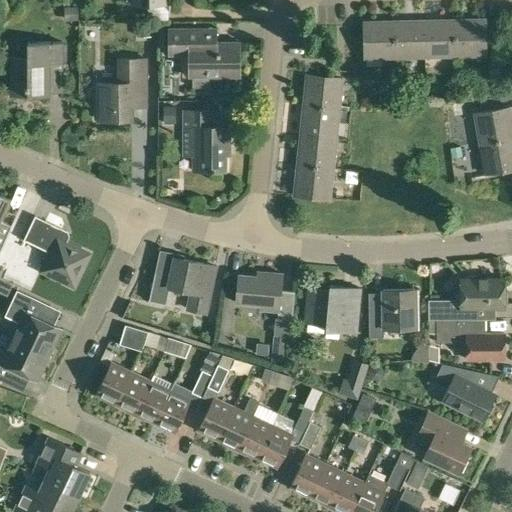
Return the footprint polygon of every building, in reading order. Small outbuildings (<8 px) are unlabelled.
[(131,0),(131,4),(147,4),(147,20),(168,20),(169,3),(168,3),(167,0),(131,0)] [(75,5),(64,6),(64,18),(76,17),(75,5)] [(469,19),(454,19),(455,56),(470,56),(486,55),(485,18),(469,19)] [(440,19),(424,20),(425,56),(440,56),(455,56),(454,19),(440,19)] [(380,20),(364,21),(364,58),(380,57),(395,57),(394,20),(380,20)] [(408,20),(394,20),(395,57),(409,57),(425,56),(424,20),(408,20)] [(149,27),(136,27),(136,36),(149,36),(149,27)] [(170,56),(194,56),(194,76),(191,76),(192,87),(209,87),(209,76),(238,75),(237,43),(217,43),(217,28),(169,29),(170,56)] [(10,96),(49,96),(49,63),(62,63),(62,61),(67,61),(67,44),(62,44),(62,42),(27,42),(27,56),(10,56),(10,96)] [(148,108),(148,57),(116,57),(117,82),(97,82),(97,120),(132,120),(132,107),(148,108)] [(304,89),(303,104),(339,108),(341,93),(342,77),(306,74),(304,89)] [(301,118),(300,134),(336,138),(338,122),(339,108),(303,104),(301,118)] [(511,117),(510,107),(474,113),(476,128),(479,143),(511,137),(511,117)] [(231,143),(232,127),(211,126),(212,110),(183,110),(182,155),(195,155),(195,170),(227,171),(227,143),(231,143)] [(298,150),(297,164),(333,168),(335,154),(336,138),(300,134),(298,150)] [(511,137),(479,143),(481,157),(484,173),(511,168),(511,137)] [(450,148),(452,157),(461,156),(460,146),(450,148)] [(295,178),(293,194),(330,198),(332,183),(333,168),(297,164),(295,178)] [(0,250),(11,227),(0,222),(10,201),(0,196),(0,250)] [(83,269),(90,253),(67,242),(70,235),(68,231),(35,215),(23,239),(49,253),(41,270),(72,286),(80,268),(83,269)] [(205,313),(216,266),(183,259),(184,255),(160,249),(149,300),(166,304),(169,287),(192,292),(188,309),(205,313)] [(281,290),(283,274),(258,271),(257,276),(239,274),(236,302),(261,305),(261,310),(279,311),(278,318),(292,319),(295,291),(281,290)] [(436,319),(472,319),(472,306),(505,306),(505,279),(461,279),(461,293),(454,293),(454,299),(428,299),(428,319),(436,319)] [(356,333),(360,287),(330,285),(329,289),(309,288),(306,323),(326,325),(325,330),(356,333)] [(369,337),(384,336),(383,328),(417,327),(417,289),(383,290),(383,303),(368,304),(369,337)] [(17,290),(5,315),(20,322),(13,337),(49,354),(61,328),(54,325),(36,317),(43,302),(17,290)] [(485,319),(472,319),(436,319),(436,341),(466,341),(466,359),(505,359),(504,333),(485,333),(485,319)] [(141,350),(145,342),(148,331),(125,324),(119,343),(141,350)] [(285,361),(286,350),(287,336),(273,335),(271,360),(285,361)] [(156,348),(164,351),(168,338),(160,336),(156,348)] [(0,347),(0,379),(4,381),(11,367),(29,375),(37,379),(49,354),(13,337),(6,351),(0,347)] [(176,340),(168,338),(164,351),(186,357),(191,345),(176,340)] [(196,410),(203,397),(223,355),(212,351),(203,370),(202,370),(192,390),(174,382),(155,423),(175,432),(188,406),(196,410)] [(215,397),(229,369),(227,369),(233,358),(223,355),(203,397),(212,401),(198,430),(218,439),(234,406),(215,397)] [(357,399),(369,363),(354,358),(347,378),(343,377),(338,392),(357,399)] [(116,404),(132,371),(111,362),(96,395),(116,404)] [(482,417),(484,413),(490,412),(494,403),(492,399),(493,395),(470,384),(477,371),(441,362),(435,375),(451,383),(444,397),(482,417)] [(269,383),(273,370),(265,368),(260,380),(269,383)] [(288,389),(294,377),(273,370),(269,383),(288,389)] [(151,380),(150,380),(132,371),(116,404),(135,414),(151,380)] [(155,423),(174,382),(173,381),(173,383),(153,374),(150,380),(151,380),(135,414),(155,423)] [(253,416),(259,404),(258,403),(259,402),(249,397),(243,411),(234,406),(218,439),(238,449),(253,416)] [(257,458),(278,415),(277,414),(278,413),(259,404),(253,416),(238,449),(257,458)] [(305,432),(310,421),(315,410),(304,405),(296,423),(278,415),(257,458),(277,468),(293,435),(291,434),(294,427),(305,431),(305,432)] [(429,411),(417,436),(430,442),(425,454),(459,470),(470,446),(462,442),(468,429),(456,423),(429,411)] [(305,432),(305,431),(300,442),(310,447),(320,426),(310,421),(305,432)] [(356,450),(361,438),(354,434),(348,446),(356,450)] [(31,473),(44,479),(78,495),(90,472),(75,465),(81,452),(48,436),(31,473)] [(363,453),(368,441),(361,438),(356,450),(363,453)] [(310,497),(326,463),(306,454),(290,487),(310,497)] [(365,482),(350,511),(375,511),(385,491),(384,491),(387,484),(397,488),(407,467),(396,462),(387,481),(369,472),(365,482)] [(330,506),(345,473),(326,463),(310,497),(330,506)] [(345,473),(330,506),(342,511),(350,511),(365,482),(364,482),(345,473)] [(52,511),(70,511),(78,495),(44,479),(39,490),(26,484),(15,509),(21,511),(52,511),(53,511),(52,511)] [(426,511),(420,509),(425,498),(405,489),(395,511),(397,511),(426,511)]
